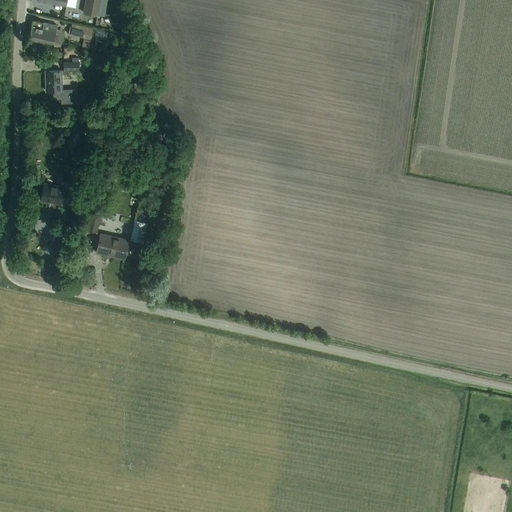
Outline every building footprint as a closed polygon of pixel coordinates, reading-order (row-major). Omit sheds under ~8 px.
[(85,0),(83,13),(97,15),(97,13),(99,0),(85,0)] [(27,41),(37,43),(52,46),(53,41),(61,42),(63,33),(59,32),(60,30),(56,29),(57,25),(32,19),(27,41)] [(72,21),(70,26),(85,29),(81,46),(88,48),(90,40),(93,25),(72,21)] [(79,70),(78,62),(63,62),(63,70),(79,70)] [(55,70),(45,71),(46,91),(53,91),(53,99),(61,98),(61,103),(75,103),(75,95),(73,95),(61,95),(61,90),(61,89),(60,70),(55,70)] [(145,83),(134,81),(132,92),(143,94),(145,83)] [(95,126),(96,117),(81,115),(79,124),(95,126)] [(73,169),(71,177),(79,179),(81,172),(73,169)] [(62,198),(75,201),(77,191),(64,189),(64,187),(43,182),(39,200),(60,204),(62,198)] [(137,208),(134,220),(130,238),(142,241),(147,222),(150,212),(137,208)] [(85,230),(96,232),(101,212),(90,209),(85,230)] [(57,229),(53,256),(64,258),(69,230),(57,229)] [(100,233),(95,252),(123,259),(128,240),(100,233)]
